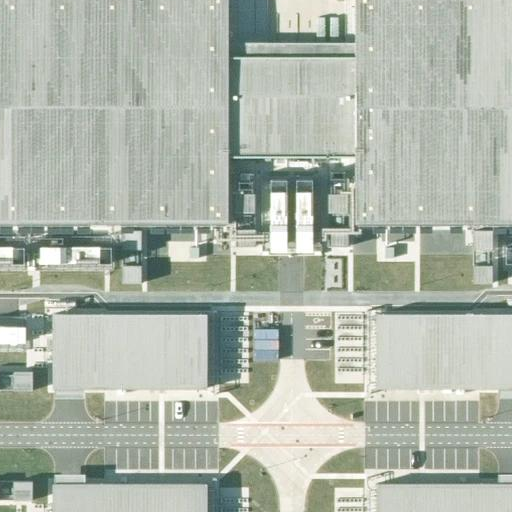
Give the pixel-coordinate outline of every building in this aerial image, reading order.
[(228,0),(0,0),(0,222),(228,223),(228,169),(355,169),(355,223),(511,222),(511,0),(354,0),(355,57),(228,57),(228,0)] [(107,225),(107,249),(129,250),(130,226),(107,225)] [(368,246),(369,261),(403,260),(402,231),(378,231),(378,246),(368,246)] [(0,262),(14,262),(14,241),(0,241),(0,262)] [(511,311),(376,312),(376,388),(511,387),(511,311)] [(207,312),(57,312),(57,387),(207,386),(207,312)] [(0,340),(11,340),(11,321),(0,320),(0,340)] [(0,389),(19,389),(19,367),(0,367),(0,389)] [(155,396),(154,418),(203,419),(203,398),(155,396)] [(403,420),(403,397),(354,398),(355,421),(403,420)] [(0,499),(18,499),(18,477),(0,476),(0,499)] [(206,511),(207,481),(53,481),(52,511),(206,511)] [(511,511),(511,481),(376,482),(376,511),(511,511)]
